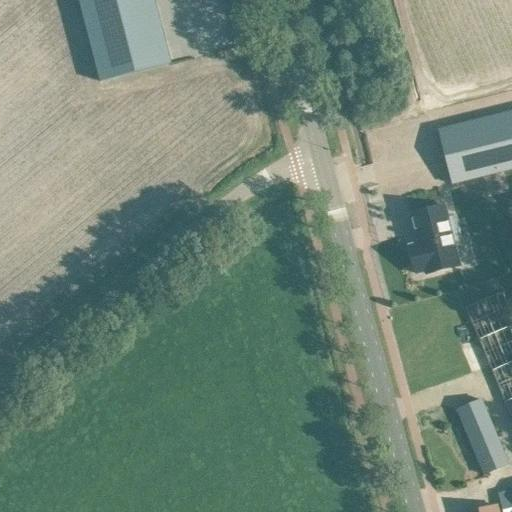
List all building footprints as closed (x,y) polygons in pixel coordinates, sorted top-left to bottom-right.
[(80,0),(102,82),(171,64),(154,0),(80,0)] [(511,169),(511,112),(440,130),(453,184),(511,169)] [(426,272),(427,274),(461,266),(446,206),(412,214),(419,244),(410,246),(417,274),(426,272)] [(511,508),(511,306),(507,296),(466,313),(511,421),(511,490),(499,494),(504,510),(511,508)] [(485,475),(509,464),(482,400),(457,410),(485,475)]
